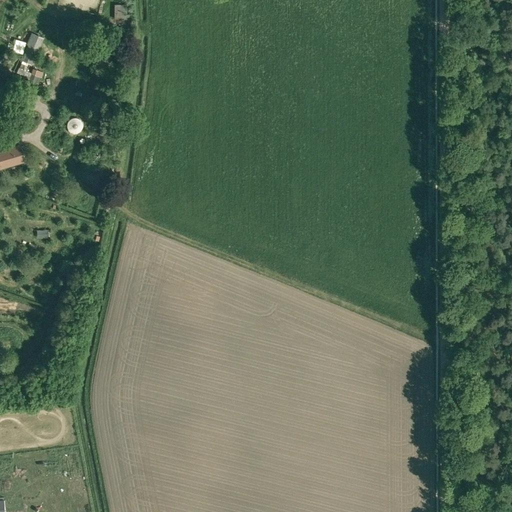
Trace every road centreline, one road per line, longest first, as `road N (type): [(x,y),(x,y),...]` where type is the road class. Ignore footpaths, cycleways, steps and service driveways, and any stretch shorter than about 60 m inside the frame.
road 1 (track): [(445,511),(443,0)]
road 2 (track): [(444,344),(145,224),(117,204)]
road 3 (track): [(117,204),(33,139),(0,143)]
